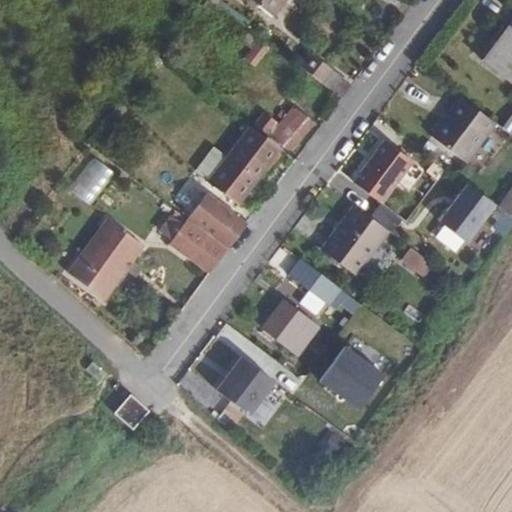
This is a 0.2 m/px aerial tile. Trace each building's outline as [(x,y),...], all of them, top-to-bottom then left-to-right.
[(286,0),(247,0),(260,10),(268,1),(279,9),(286,0)] [(268,1),(260,10),(272,18),(279,9),(268,1)] [(270,45),(249,29),(240,41),(248,47),(242,56),(254,64),(270,45)] [(500,33),(482,57),(511,78),(511,32),(508,38),(500,33)] [(309,54),(299,67),(321,84),(332,70),(309,54)] [(332,70),(321,84),(339,98),(351,83),(332,70)] [(494,122),(460,97),(431,136),(464,162),(494,122)] [(511,104),(497,124),(507,132),(511,125),(511,104)] [(271,140),(279,147),(287,152),(311,120),(295,108),(281,126),(271,140)] [(264,112),(253,126),(264,136),(276,122),(264,112)] [(276,122),(264,136),(271,140),(281,126),(276,122)] [(264,136),(253,126),(233,153),(214,177),(213,180),(237,199),(279,147),(271,140),(264,136)] [(411,163),(419,155),(396,129),(387,137),(411,163)] [(349,185),(382,206),(411,160),(378,139),(349,185)] [(214,177),(233,153),(218,141),(198,166),(214,177)] [(435,222),(463,244),(494,206),(466,184),(435,222)] [(511,188),(499,207),(511,216),(511,188)] [(206,194),(188,217),(231,250),(249,226),(206,194)] [(390,229),(356,204),(323,248),(357,274),(390,229)] [(107,217),(67,271),(104,297),(144,245),(107,217)] [(231,250),(188,217),(168,244),(211,277),(231,250)] [(362,304),(300,257),(288,272),(329,303),(321,314),(342,330),(362,304)] [(283,298),(263,324),(296,349),(316,324),(283,298)] [(239,356),(211,391),(246,419),(274,384),(239,356)]
